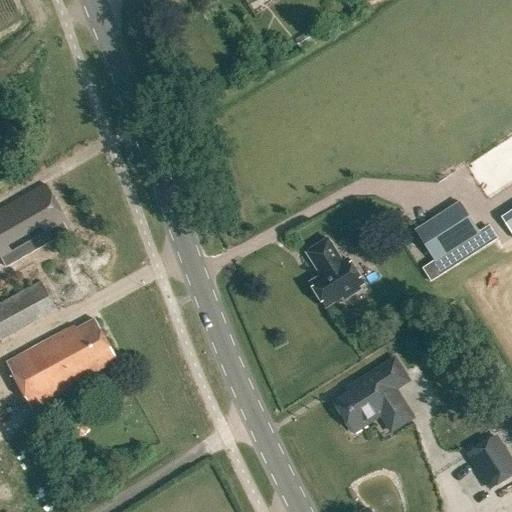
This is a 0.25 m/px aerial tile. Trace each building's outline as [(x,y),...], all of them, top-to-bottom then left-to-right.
[(46,184),(0,210),(0,255),(4,263),(6,267),(68,231),(66,227),(70,225),(46,184)] [(435,261),(480,233),(460,201),(415,230),(435,261)] [(343,298),(345,301),(360,292),(358,289),(364,286),(348,260),(343,263),(328,240),(306,254),(321,277),(309,284),(325,310),(343,298)] [(0,340),(43,318),(57,310),(41,281),(27,288),(0,303),(0,340)] [(118,360),(95,319),(77,329),(75,325),(6,362),(32,410),(93,377),(92,374),(118,360)] [(413,418),(395,390),(409,381),(395,359),(348,389),(351,395),(336,404),(354,433),(381,416),(392,432),(413,418)] [(491,490),(511,475),(511,463),(496,439),(469,456),(491,490)]
